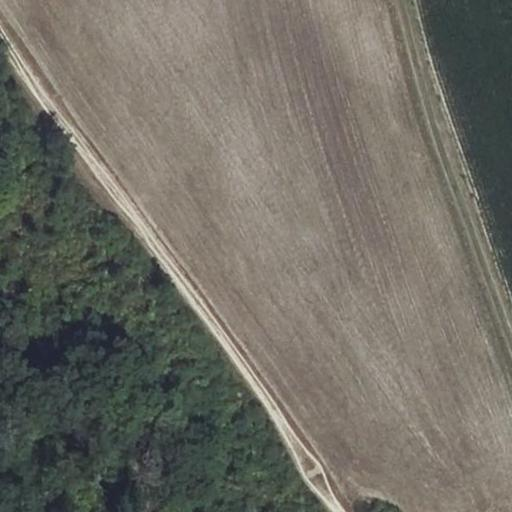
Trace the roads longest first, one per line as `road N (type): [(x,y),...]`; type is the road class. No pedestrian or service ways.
road 1 (track): [(342,511),(199,305),(0,46)]
road 2 (track): [(511,338),(399,0)]
